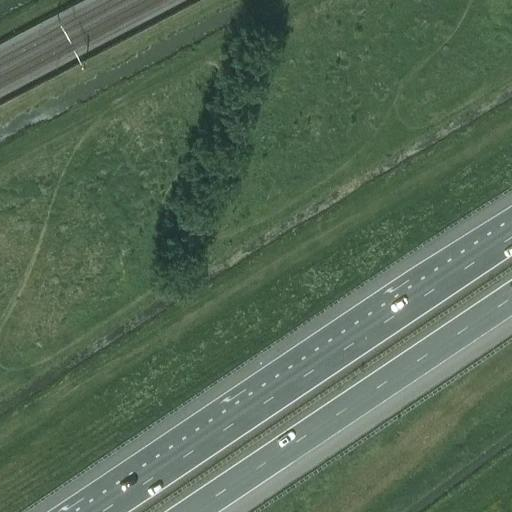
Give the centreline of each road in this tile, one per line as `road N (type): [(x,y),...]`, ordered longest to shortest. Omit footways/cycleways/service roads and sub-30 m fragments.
road 1 (motorway): [(511,237),(101,511)]
road 2 (motorway): [(192,511),(511,297)]
